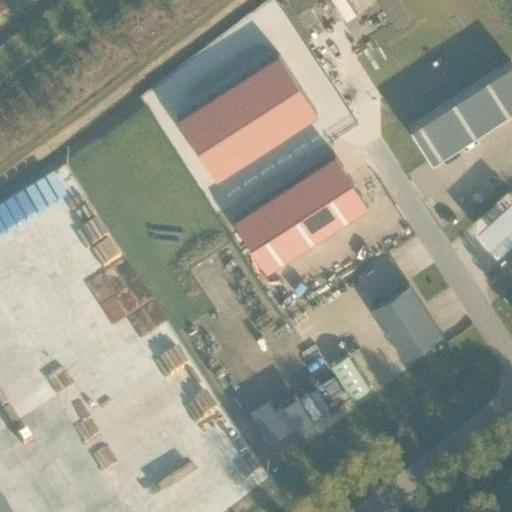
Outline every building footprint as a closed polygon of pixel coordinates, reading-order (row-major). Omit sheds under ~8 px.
[(176,115),(215,176),(317,111),(277,50),(176,115)] [(511,61),(510,59),(409,125),(431,158),(511,105),(511,61)] [(334,152),(233,217),(266,268),(367,203),(334,152)] [(511,195),(511,196),(476,228),(497,251),(511,237),(511,195)] [(440,331),(408,281),(371,305),(403,355),(440,331)] [(384,340),(354,359),(368,381),(398,361),(384,340)] [(352,396),(369,386),(347,352),(330,363),(352,396)]
